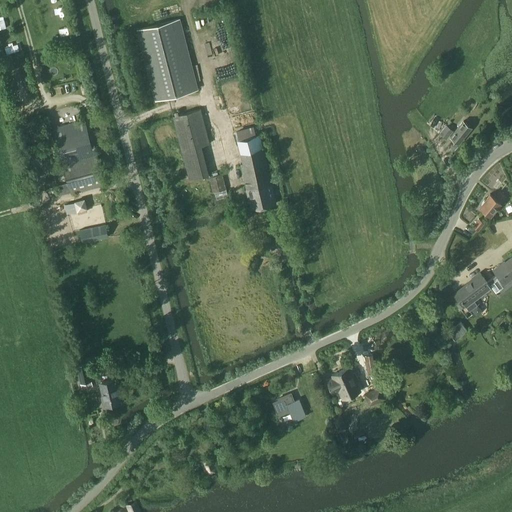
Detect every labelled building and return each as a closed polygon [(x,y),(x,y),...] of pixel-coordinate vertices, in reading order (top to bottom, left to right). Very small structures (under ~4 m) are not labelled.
[(138,29),(157,100),(196,89),(178,19),(138,29)] [(173,117),(189,180),(209,175),(201,146),(209,144),(200,109),(173,117)] [(54,128),(68,183),(56,186),(59,195),(71,192),(71,193),(106,184),(95,144),(92,145),(85,119),(54,128)] [(470,127),(463,122),(451,137),(458,142),(470,127)] [(453,131),(446,125),(439,133),(447,139),(453,131)] [(241,165),(243,176),(250,174),(251,178),(256,177),(255,171),(267,168),(267,167),(268,167),(263,148),(262,148),(259,136),(238,141),(243,164),(241,165)] [(276,204),(268,167),(267,167),(267,168),(255,171),(256,177),(257,183),(260,182),(265,206),(276,204)] [(250,174),(243,176),(251,209),(265,206),(260,182),(257,183),(256,177),(251,178),(250,174)] [(501,203),(505,196),(499,191),(494,197),(490,194),(480,207),(490,215),(501,203)] [(74,201),(77,211),(78,214),(87,212),(86,209),(87,209),(85,198),(74,201)] [(478,231),(485,223),(479,218),(473,226),(478,231)] [(83,243),(109,237),(106,225),(80,230),(83,243)] [(511,256),(492,271),(495,275),(496,276),(489,282),(492,286),(490,287),(496,296),(511,284),(511,256)] [(462,306),(464,305),(466,304),(464,302),(488,285),(480,275),(453,295),(462,306)] [(76,365),(80,381),(81,383),(92,380),(89,370),(87,362),(76,365)] [(350,367),(332,375),(334,379),(328,381),(333,393),(336,391),(339,391),(343,398),(360,391),(350,367)] [(102,398),(103,403),(104,404),(105,407),(121,403),(117,388),(118,387),(117,380),(115,381),(115,379),(99,383),(103,397),(102,398)] [(381,386),(380,387),(363,394),(369,406),(386,398),(381,386)] [(279,400),(274,402),(279,415),(291,410),(295,420),(305,416),(298,399),(294,401),(291,393),(278,398),(279,400)] [(346,430),(341,413),(333,416),(338,432),(346,430)] [(210,474),(215,472),(218,467),(214,458),(208,457),(204,459),(201,464),(204,472),(210,474)] [(128,511),(141,511),(136,500),(125,505),(128,511)]
